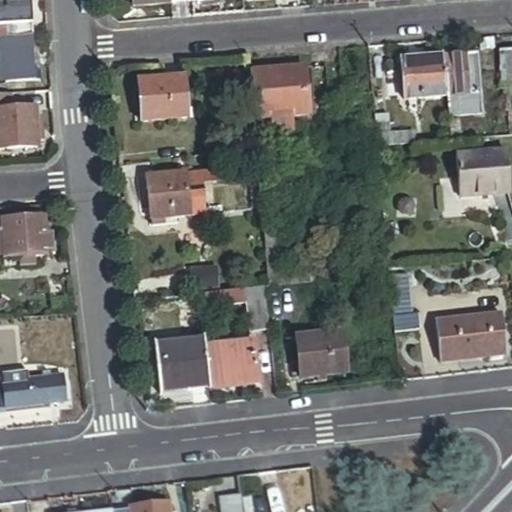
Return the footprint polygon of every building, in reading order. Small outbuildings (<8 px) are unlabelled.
[(0,0),(0,29),(1,29),(31,28),(28,0),(0,0)] [(33,62),(31,28),(1,29),(3,76),(33,74),(33,62)] [(448,50),(442,51),(445,90),(447,109),(481,106),(476,48),(460,49),(460,44),(447,45),(448,50)] [(511,80),(511,45),(499,47),(502,81),(504,81),(511,80)] [(445,90),(442,51),(400,54),(403,93),(445,90)] [(303,61),(248,67),(250,92),(305,87),(303,61)] [(133,79),(137,117),(183,112),(179,74),(133,79)] [(250,92),(252,115),(268,113),(287,111),(307,109),(305,87),(250,92)] [(8,88),(0,88),(0,142),(38,141),(38,137),(45,136),(44,130),(38,130),(37,111),(36,101),(9,103),(8,88)] [(374,140),(413,137),(412,126),(388,128),(386,106),(372,107),(374,140)] [(287,111),(268,113),(269,123),(288,121),(287,111)] [(503,143),(453,148),(458,191),(507,186),(503,143)] [(200,180),(257,173),(255,159),(150,170),(145,171),(150,220),(161,219),(161,212),(187,209),(185,193),(184,184),(200,182),(200,180)] [(203,207),(200,182),(184,184),(185,193),(194,192),(196,208),(203,207)] [(185,193),(187,209),(196,208),(194,192),(185,193)] [(3,251),(14,250),(18,249),(19,258),(35,256),(34,248),(46,247),(46,244),(53,244),(52,230),(46,230),(44,210),(1,214),(2,223),(0,223),(0,246),(3,247),(3,251)] [(275,218),(261,220),(267,280),(268,280),(332,274),(331,259),(280,264),(275,218)] [(15,258),(14,250),(3,251),(4,259),(15,258)] [(403,265),(386,267),(386,269),(392,322),(417,319),(416,304),(408,305),(403,265)] [(267,321),(262,280),(197,288),(198,300),(243,295),(247,324),(267,321)] [(436,312),(441,353),(504,345),(499,305),(436,312)] [(299,370),(344,364),(339,325),(294,331),(299,370)] [(203,340),(201,326),(150,331),(155,378),(182,375),(183,381),(207,379),(203,340)] [(253,335),(203,340),(207,379),(207,381),(258,375),(253,335)] [(0,369),(0,401),(64,394),(61,371),(49,372),(42,373),(27,375),(25,366),(0,369)] [(183,381),(182,375),(155,378),(155,384),(183,381)] [(242,511),(241,497),(219,500),(220,511),(242,511)]
